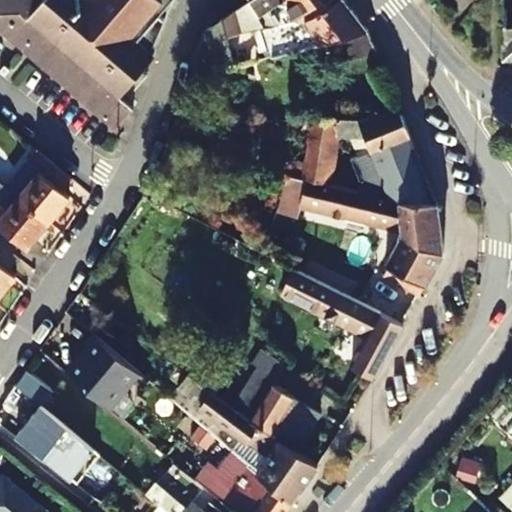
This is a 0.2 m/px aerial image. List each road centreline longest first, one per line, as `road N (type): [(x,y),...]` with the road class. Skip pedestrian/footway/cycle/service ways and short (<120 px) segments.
road 1 (residential): [(196,0),(124,189),(0,369)]
road 2 (secondary): [(491,337),(347,511)]
road 3 (tertiary): [(393,7),(493,176)]
road 4 (tertiary): [(493,176),(491,337)]
road 5 (tertiary): [(511,113),(487,100),(393,7)]
